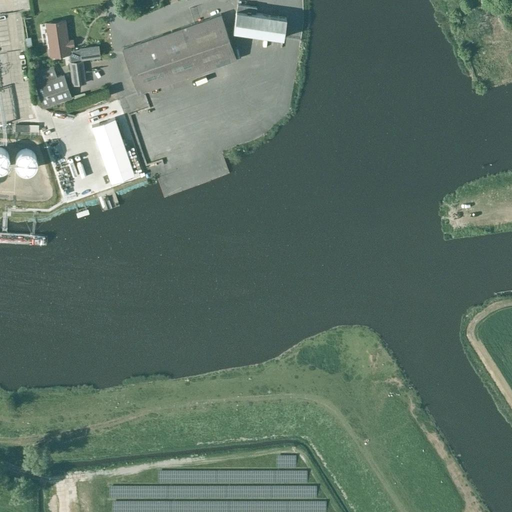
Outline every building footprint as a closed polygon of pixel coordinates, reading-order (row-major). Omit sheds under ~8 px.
[(286,17),(255,13),(256,6),(237,4),(236,10),(233,30),(283,38),(286,17)] [(220,14),(121,48),(137,93),(236,58),(220,14)] [(73,39),(67,40),(64,20),(46,22),(51,57),(69,54),(70,62),(69,62),(72,85),(86,83),(83,60),(99,58),(98,46),(79,48),(79,49),(71,50),(71,47),(74,46),(73,39)] [(31,73),(42,107),(71,97),(63,75),(57,76),(52,66),(31,73)] [(116,115),(87,124),(102,175),(131,166),(116,115)] [(128,121),(132,131),(145,127),(141,116),(128,121)] [(9,159),(9,157),(9,155),(8,153),(6,150),(4,149),(2,148),(0,147),(0,169),(2,169),(4,168),(6,166),(7,165),(8,164),(9,162),(9,159)] [(36,163),(36,161),(36,159),(36,157),(34,154),(33,152),(31,151),(30,150),(27,149),(25,149),(22,149),(20,150),(16,153),(15,155),(14,157),(14,161),(14,163),(15,165),(17,167),(18,169),(21,170),(25,171),(29,171),(31,170),(33,168),(34,166),(35,164),(36,163)]
